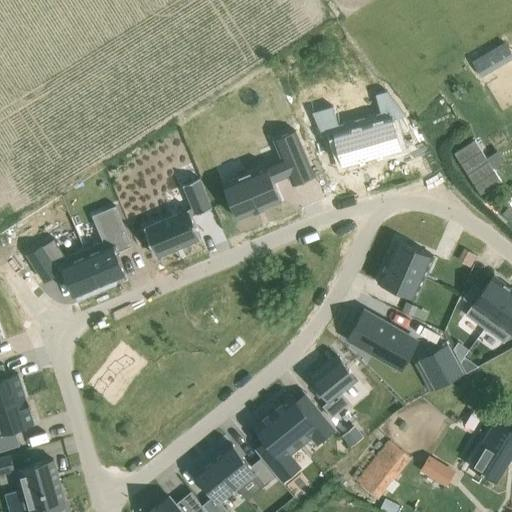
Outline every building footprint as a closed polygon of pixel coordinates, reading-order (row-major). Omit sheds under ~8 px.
[(505,41),(485,53),(473,60),(482,75),(494,68),(491,63),(511,52),(505,41)] [(387,90),(376,93),(381,111),(362,116),(372,155),(401,147),(393,118),(406,114),(387,90)] [(344,163),(372,155),(362,116),(338,123),(333,104),(313,110),(324,137),(335,134),(344,163)] [(267,165),(224,183),(238,217),(282,199),(275,180),(290,174),(287,168),(309,159),(298,133),(276,142),(283,158),(267,165)] [(157,175),(193,160),(183,137),(148,152),(157,175)] [(183,210),(145,226),(157,256),(202,237),(192,215),(196,213),(212,207),(200,177),(174,188),(183,209),(183,210)] [(105,243),(87,250),(102,287),(128,277),(118,254),(134,247),(117,208),(94,217),(105,243)] [(435,254),(398,237),(388,259),(426,275),(435,254)] [(56,240),(29,257),(47,284),(62,274),(60,272),(64,270),(76,298),(102,287),(87,250),(68,258),(56,240)] [(465,248),(461,255),(473,261),(477,254),(465,248)] [(426,275),(388,259),(379,280),(416,297),(426,275)] [(474,283),(464,297),(465,297),(473,303),(472,305),(466,312),(466,313),(485,327),(511,290),(511,286),(494,274),(484,288),(481,287),(474,282),(474,283)] [(511,290),(485,327),(505,341),(505,340),(511,331),(511,290)] [(419,305),(407,300),(403,309),(415,315),(419,305)] [(367,309),(351,337),(402,365),(418,337),(367,309)] [(459,341),(454,348),(461,361),(465,355),(470,349),(459,341)] [(445,371),(433,377),(439,388),(467,373),(452,345),(436,353),(445,371)] [(341,356),(313,378),(331,400),(358,377),(341,356)] [(6,365),(0,366),(0,408),(29,399),(21,374),(10,377),(6,365)] [(293,394),(274,410),(302,444),(311,436),(317,443),(337,427),(307,390),(296,398),(293,394)] [(29,399),(0,408),(0,441),(4,454),(22,448),(17,432),(38,425),(29,399)] [(274,410),(256,425),(268,441),(257,450),(262,456),(277,474),(282,480),(302,464),(292,452),(302,444),(274,410)] [(471,464),(497,480),(511,455),(511,430),(497,421),(471,464)] [(357,479),(378,497),(412,456),(391,439),(357,479)] [(234,443),(215,458),(238,486),(255,471),(265,484),(277,474),(262,456),(251,464),(234,443)] [(423,468),(447,483),(455,471),(430,456),(423,468)] [(215,458),(197,473),(214,494),(203,503),(210,511),(230,511),(221,500),(238,486),(215,458)] [(18,469),(29,510),(33,509),(65,500),(54,459),(18,469)] [(170,495),(149,511),(210,511),(203,503),(192,490),(176,502),(170,495)] [(386,498),(381,508),(387,511),(396,511),(400,505),(386,498)] [(68,511),(65,500),(33,509),(33,511),(68,511)]
